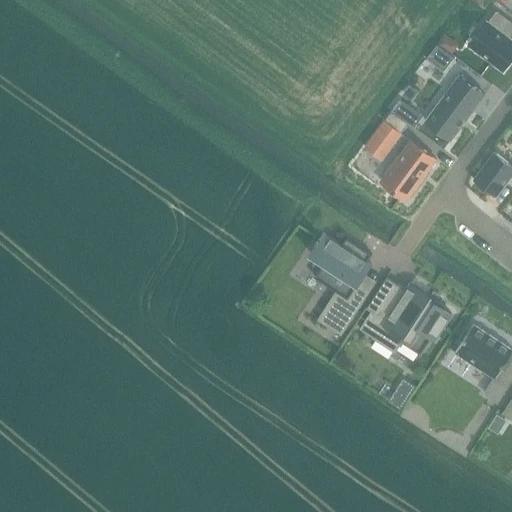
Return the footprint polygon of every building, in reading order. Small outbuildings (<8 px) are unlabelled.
[(502,70),(511,56),(511,40),(508,38),(511,32),(511,23),(496,11),(487,22),(485,21),(468,45),(502,70)] [(442,35),(436,44),(450,54),(456,45),(442,35)] [(437,47),(425,60),(435,68),(443,67),(451,58),(437,47)] [(484,94),(458,75),(424,121),(450,140),(484,94)] [(433,101),(439,91),(424,83),(418,92),(433,101)] [(409,109),(402,120),(413,128),(420,117),(409,109)] [(383,123),(365,147),(381,159),(399,135),(383,123)] [(409,142),(379,182),(406,202),(409,197),(410,198),(422,182),(420,181),(425,174),(426,175),(427,174),(426,173),(435,160),(409,142)] [(511,166),(495,153),(473,180),(496,197),(507,183),(511,186),(511,166)] [(370,263),(367,261),(371,254),(346,237),(341,244),(323,233),(320,238),(318,237),(316,240),(318,241),(310,254),(323,263),(314,277),(347,299),(358,282),(370,263)] [(347,299),(327,320),(344,332),(370,292),(358,282),(347,299)] [(450,314),(428,299),(430,295),(427,293),(426,294),(410,284),(406,290),(397,284),(377,314),(371,311),(359,328),(394,351),(410,325),(433,340),(450,314)] [(511,352),(511,350),(472,324),(454,352),(494,378),(484,393),(496,402),(511,378),(500,371),(511,352)] [(401,380),(388,400),(398,406),(410,388),(401,380)] [(511,397),(501,414),(511,421),(511,419),(511,397)] [(495,416),(487,428),(496,435),(505,422),(495,416)]
